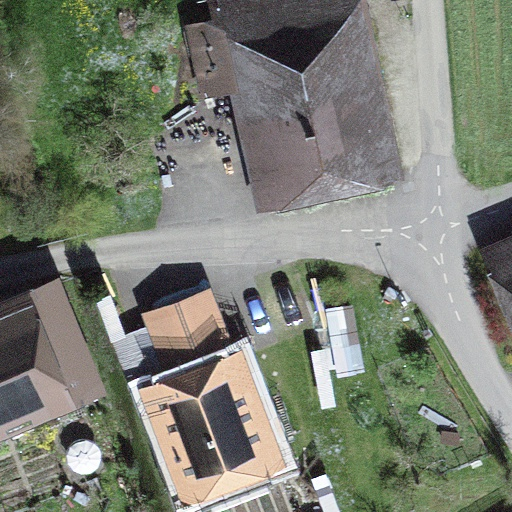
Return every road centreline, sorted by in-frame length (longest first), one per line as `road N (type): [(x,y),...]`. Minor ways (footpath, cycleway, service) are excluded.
road 1 (residential): [(0,277),(53,260),(211,239),(445,226)]
road 2 (unclassified): [(427,0),(445,226)]
road 3 (unclassified): [(445,226),(469,337),(511,406)]
